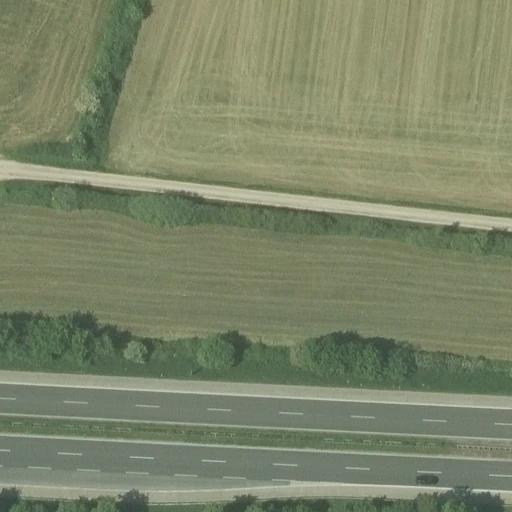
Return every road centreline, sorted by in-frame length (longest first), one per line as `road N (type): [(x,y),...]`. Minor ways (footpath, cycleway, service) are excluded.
road 1 (unclassified): [(511,231),(0,173)]
road 2 (motorway): [(511,427),(0,401)]
road 3 (motorway): [(0,453),(511,479)]
